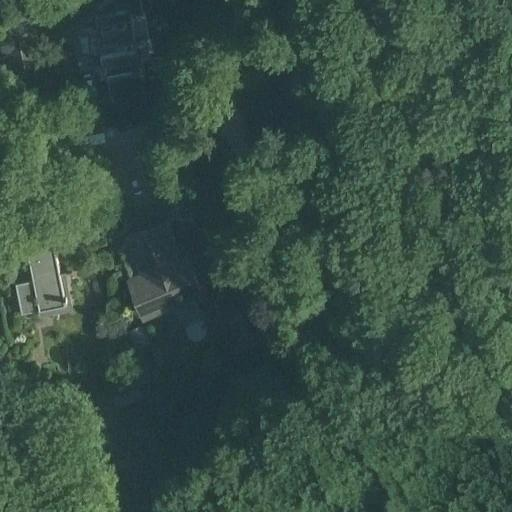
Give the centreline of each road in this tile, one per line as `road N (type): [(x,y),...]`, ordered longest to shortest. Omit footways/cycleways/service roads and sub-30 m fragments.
road 1 (track): [(379,511),(323,328),(235,106),(245,0)]
road 2 (residential): [(0,146),(235,106)]
